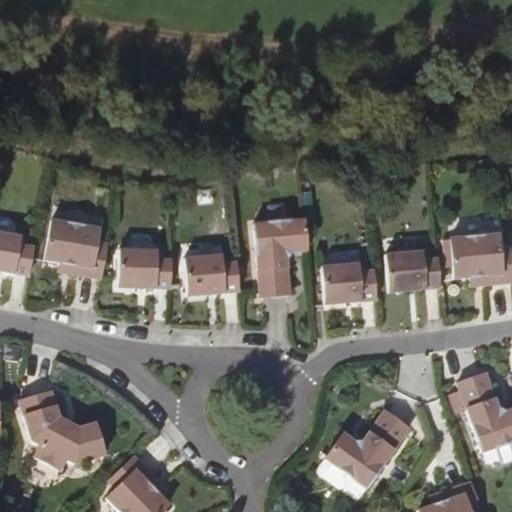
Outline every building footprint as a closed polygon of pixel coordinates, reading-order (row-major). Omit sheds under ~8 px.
[(51,222),(43,263),(59,266),(70,268),(68,277),(99,282),(105,246),(95,244),(97,231),(51,222)] [(250,228),(257,300),(287,298),(284,259),(289,255),(304,254),(301,223),(250,228)] [(448,239),(441,239),(443,259),(450,259),(451,265),(452,278),(469,276),(480,275),(481,285),(511,282),(507,245),(497,246),(496,233),(448,237),(448,239)] [(0,235),(0,274),(27,279),(32,250),(18,248),(20,239),(0,235)] [(115,251),(114,289),(166,290),(167,260),(153,260),(153,252),(115,251)] [(384,256),(387,295),(439,291),(437,261),(422,262),(421,253),(384,256)] [(180,259),(184,298),(236,293),(233,262),(218,263),(218,256),(180,259)] [(70,268),(59,266),(58,275),(68,277),(70,268)] [(318,270),(322,309),(375,303),(371,273),(357,275),(356,266),(318,270)] [(470,286),(481,285),(480,275),(469,276),(470,286)] [(461,396),(452,400),(458,419),(468,416),(482,456),(495,452),(500,464),(506,467),(511,464),(511,414),(507,416),(498,411),(487,378),(458,389),(461,396)] [(109,459),(101,426),(77,432),(67,426),(58,393),(25,401),(36,444),(44,448),(37,460),(63,473),(70,462),(78,467),(109,459)] [(342,435),(322,460),(315,470),(316,475),(336,489),(341,488),(348,478),(365,490),(407,430),(383,412),(362,441),(352,443),(342,435)] [(134,458),(109,485),(116,493),(106,502),(115,511),(164,511),(170,507),(157,495),(150,487),(156,480),(134,458)] [(164,488),(156,480),(150,487),(157,495),(164,488)] [(478,507),(469,483),(442,493),(445,500),(434,504),(419,510),(419,511),(479,511),(479,509),(478,507)] [(431,496),(434,504),(445,500),(442,493),(431,496)]
